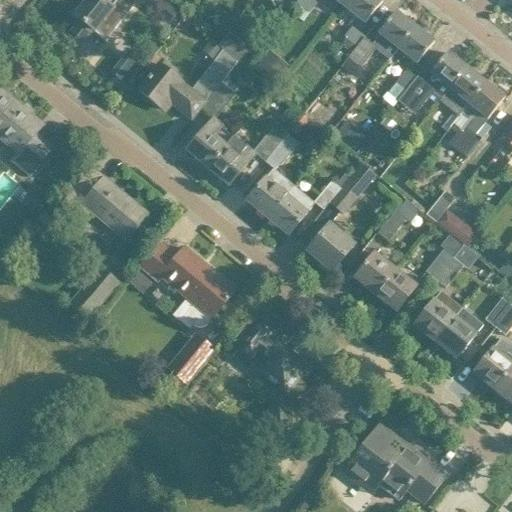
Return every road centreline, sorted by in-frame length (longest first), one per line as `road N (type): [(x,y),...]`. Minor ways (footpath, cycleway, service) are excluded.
road 1 (residential): [(373,363),(288,293),(259,257),(0,51)]
road 2 (unclassified): [(274,511),(373,363)]
road 3 (residential): [(511,461),(483,448),(373,363)]
